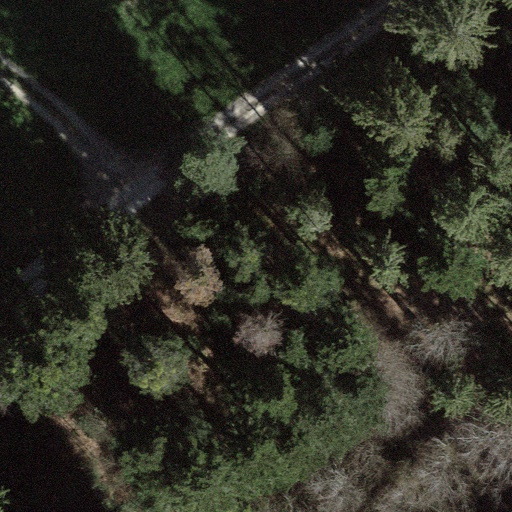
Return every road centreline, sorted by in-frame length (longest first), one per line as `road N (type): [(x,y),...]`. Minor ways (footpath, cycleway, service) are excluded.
road 1 (track): [(0,307),(143,185),(415,0)]
road 2 (track): [(0,71),(143,185)]
